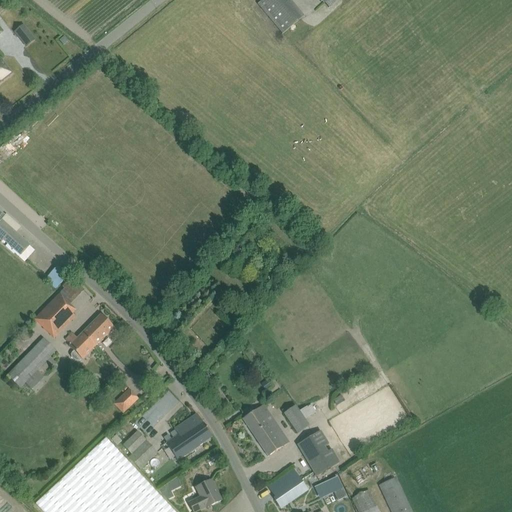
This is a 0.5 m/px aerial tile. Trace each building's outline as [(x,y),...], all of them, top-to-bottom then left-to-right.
[(262,0),(257,4),(282,34),(300,19),(283,0),(262,0)] [(10,23),(17,19),(9,9),(3,14),(10,23)] [(59,41),(63,45),(67,42),(64,37),(59,41)] [(0,81),(11,73),(1,59),(0,59),(0,81)] [(251,188),(247,192),(255,200),(259,196),(251,188)] [(262,195),(254,203),(258,208),(266,199),(262,195)] [(18,257),(23,262),(32,251),(27,247),(29,245),(0,221),(4,216),(0,212),(0,241),(1,242),(2,240),(20,256),(18,257)] [(52,275),(61,265),(57,261),(47,271),(52,275)] [(76,298),(83,291),(70,278),(62,287),(63,289),(34,320),(54,338),(74,316),(65,307),(69,303),(70,304),(76,298)] [(82,360),(113,328),(100,316),(93,323),(77,339),(71,333),(65,340),(67,342),(71,347),(70,348),(73,351),(71,354),(70,355),(71,357),(72,358),(74,360),(76,362),(77,362),(78,361),(79,360),(81,359),(82,360)] [(55,351),(42,339),(6,376),(20,389),(25,383),(32,390),(43,378),(41,376),(55,362),(50,357),(55,351)] [(310,404),(372,368),(372,367),(364,352),(325,375),(321,370),(311,376),(313,379),(285,396),(286,396),(271,405),(275,411),(278,408),(282,414),(283,413),(283,414),(296,434),(309,426),(305,420),(316,412),(310,404)] [(228,371),(224,376),(230,380),(233,375),(228,371)] [(266,380),(261,384),(265,390),(270,386),(269,384),(266,380)] [(138,399),(129,389),(113,405),(123,414),(138,399)] [(267,457),(276,451),(289,443),(279,428),(271,416),(264,406),(251,414),(242,420),(267,457)] [(212,437),(196,414),(174,429),(178,435),(165,444),(177,461),(199,446),(212,437)] [(160,457),(157,454),(137,432),(121,446),(132,458),(129,460),(139,471),(140,470),(143,473),(160,457)] [(331,450),(327,452),(324,447),(328,445),(321,432),(296,446),(315,477),(339,462),(331,450)] [(173,511),(105,439),(35,505),(42,511),(173,511)] [(366,478),(380,471),(375,463),(371,466),(367,468),(366,466),(360,469),(362,473),(353,477),(357,484),(366,478)] [(281,509),(289,503),(307,490),(293,470),(276,482),(268,488),(275,498),(273,499),(281,509)] [(336,478),(314,488),(320,499),(333,492),(337,502),(346,498),(341,489),(336,478)] [(391,511),(411,511),(396,478),(379,486),(391,511)] [(221,501),(211,481),(195,488),(200,498),(189,503),(192,511),(196,511),(205,508),(206,509),(221,501)] [(166,485),(158,490),(167,500),(172,498),(166,485)] [(352,499),(357,511),(378,511),(369,491),(352,499)]
